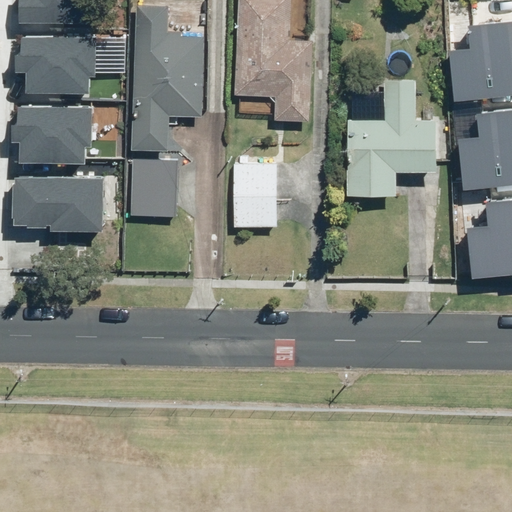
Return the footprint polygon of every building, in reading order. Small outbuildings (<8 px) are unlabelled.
[(96,0),(21,0),(21,20),(97,20),(96,0)] [(289,0),(236,0),(232,96),(273,98),(272,122),(306,123),(310,41),(288,40),(289,0)] [(166,2),(130,2),(128,147),(165,148),(166,111),(198,112),(199,29),(166,29),(166,2)] [(471,49),(450,51),(455,100),(511,94),(511,22),(468,27),(471,49)] [(94,33),(23,33),(23,91),(94,92),(94,33)] [(383,122),(345,121),(344,198),(392,198),(392,174),(431,174),(432,122),(412,122),(412,81),(383,80),(383,122)] [(92,103),(16,102),(16,157),(92,158),(92,103)] [(511,110),(477,114),(480,138),(458,140),(463,190),(511,184),(511,110)] [(176,159),(133,158),(132,213),(175,214),(176,159)] [(275,164),(232,163),(231,198),(231,228),(274,228),(275,164)] [(101,234),(102,178),(11,177),(11,233),(101,234)] [(488,227),(469,229),(474,278),(511,274),(511,202),(486,205),(488,227)] [(71,260),(114,262),(115,243),(72,240),(71,260)]
